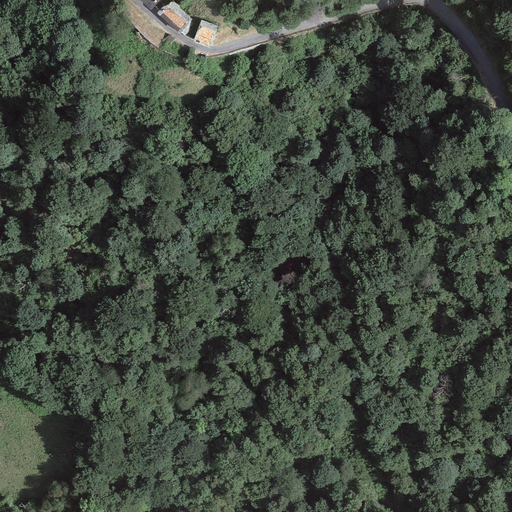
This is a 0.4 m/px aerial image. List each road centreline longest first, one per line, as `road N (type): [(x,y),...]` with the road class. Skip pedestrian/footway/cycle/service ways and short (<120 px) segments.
road 1 (tertiary): [(395,0),(203,54),(168,37),(130,0)]
road 2 (tertiary): [(511,124),(482,56),(451,18),(410,0)]
